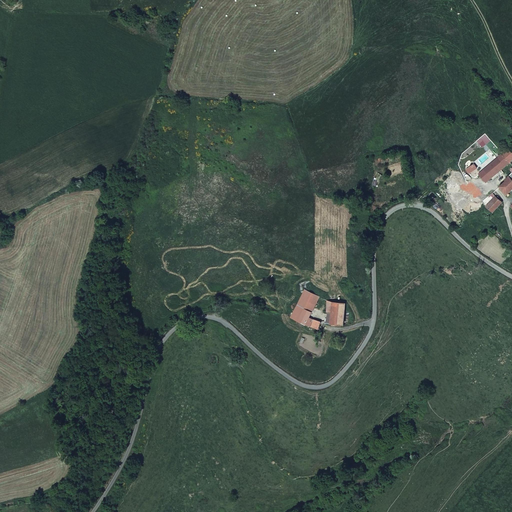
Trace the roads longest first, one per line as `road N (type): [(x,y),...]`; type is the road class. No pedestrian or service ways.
road 1 (residential): [(511,262),(426,202),(400,198),(379,221),(366,337),(329,384),(313,385),(282,367),(220,311),(179,316),(147,347),(120,462),(85,511)]
road 2 (track): [(373,313),(355,325),(324,327),(230,303),(220,311)]
